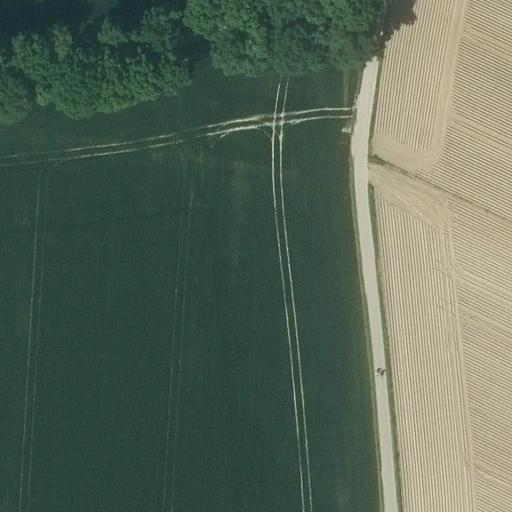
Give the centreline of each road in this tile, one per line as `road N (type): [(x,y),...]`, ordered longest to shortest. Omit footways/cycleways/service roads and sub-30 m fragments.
road 1 (unclassified): [(391,511),(361,173),(380,0)]
road 2 (unclassified): [(0,69),(130,52),(263,0)]
